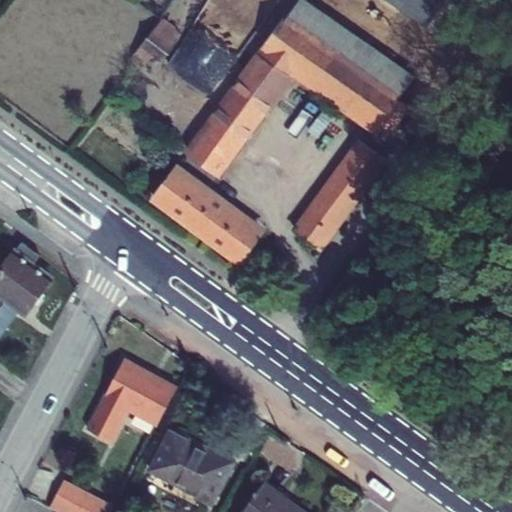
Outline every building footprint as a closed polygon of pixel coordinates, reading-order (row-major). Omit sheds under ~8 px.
[(411,78),(303,0),(299,0),(286,18),(397,96),(411,78)] [(381,0),(422,31),(445,0),(381,0)] [(131,55),(151,71),(183,31),(162,15),(131,55)] [(202,134),(187,155),(217,176),(293,73),(374,131),(377,129),(388,137),(409,107),(396,99),(397,96),(286,18),(202,134)] [(319,248),(383,159),(359,143),(296,232),(319,248)] [(239,260),(261,230),(177,169),(155,200),(239,260)] [(38,256),(22,244),(0,272),(0,339),(19,314),(25,318),(56,277),(35,261),(38,256)] [(157,427),(177,388),(123,359),(87,431),(110,443),(126,411),(157,427)] [(196,499),(212,507),(232,466),(202,451),(203,449),(168,431),(149,471),(198,496),(196,499)] [(65,481),(51,509),(56,511),(113,511),(116,507),(65,481)] [(303,511),(290,502),(287,506),(279,501),(282,497),(263,483),(242,511),(303,511)] [(290,502),(282,497),(279,501),(287,506),(290,502)]
